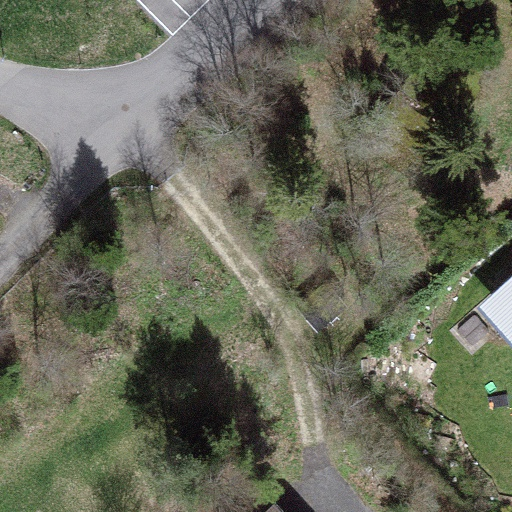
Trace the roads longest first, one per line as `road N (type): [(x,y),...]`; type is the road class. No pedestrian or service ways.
road 1 (residential): [(141,118),(0,285)]
road 2 (residential): [(266,0),(141,118)]
road 3 (residential): [(141,118),(40,101),(0,85)]
